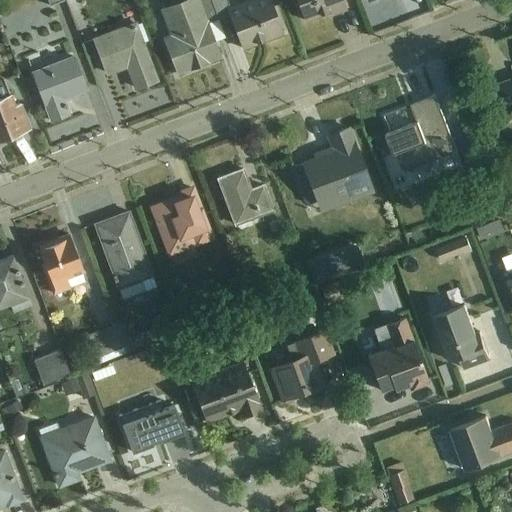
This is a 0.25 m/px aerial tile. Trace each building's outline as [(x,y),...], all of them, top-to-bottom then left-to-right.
[(65,44),(88,40),(79,0),(56,0),(55,0),(65,44)] [(174,78),(223,59),(199,0),(182,0),(161,8),(171,35),(159,39),(174,78)] [(243,50),(283,35),(270,0),(224,0),(243,50)] [(295,0),(305,24),(346,9),(342,0),(295,0)] [(132,92),(159,82),(135,21),(91,38),(107,79),(126,72),(132,92)] [(30,72),(50,127),(73,118),(66,97),(86,90),(74,56),(30,72)] [(511,80),(495,86),(507,121),(511,118),(511,80)] [(0,138),(29,129),(13,83),(0,87),(0,138)] [(417,118),(385,128),(401,184),(420,178),(412,151),(449,141),(435,94),(412,101),(417,118)] [(315,204),(371,183),(350,127),(294,148),(315,204)] [(236,233),(276,215),(262,184),(251,189),(241,167),(212,180),(236,233)] [(170,260),(213,242),(192,189),(149,207),(170,260)] [(116,291),(154,277),(128,209),(91,223),(116,291)] [(503,228),(497,214),(474,225),(480,238),(503,228)] [(53,295),(86,282),(68,234),(35,246),(53,295)] [(438,246),(439,259),(471,257),(470,243),(438,246)] [(511,250),(500,255),(504,267),(511,264),(511,250)] [(0,308),(30,298),(13,254),(0,258),(0,308)] [(432,271),(417,275),(421,288),(435,284),(432,271)] [(433,308),(449,369),(484,359),(468,299),(433,308)] [(378,397),(426,381),(405,321),(357,338),(378,397)] [(118,323),(86,333),(96,362),(128,352),(118,323)] [(61,349),(33,355),(39,381),(66,376),(61,349)] [(277,406),(325,388),(311,352),(263,370),(277,406)] [(206,428),(258,408),(239,356),(186,376),(206,428)] [(12,379),(32,374),(29,360),(9,365),(12,379)] [(90,370),(93,381),(114,375),(111,364),(90,370)] [(87,373),(60,379),(63,392),(79,388),(81,396),(91,394),(87,373)] [(115,421),(126,453),(186,431),(175,399),(115,421)] [(110,459),(94,414),(39,434),(57,488),(80,480),(77,470),(110,459)] [(465,473),(511,455),(511,424),(492,432),(486,414),(448,428),(465,473)] [(191,430),(136,450),(145,474),(200,454),(191,430)] [(0,511),(22,504),(2,448),(0,448),(0,511)] [(385,474),(396,505),(412,500),(402,468),(385,474)]
